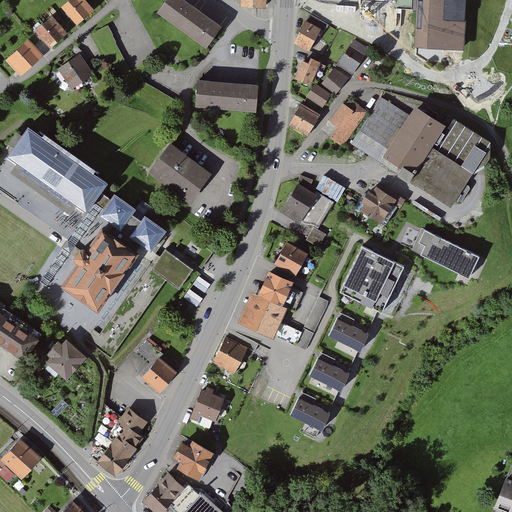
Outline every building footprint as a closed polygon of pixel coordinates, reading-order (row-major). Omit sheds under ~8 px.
[(83,0),(71,0),(62,8),(77,26),(94,13),(83,0)] [(222,27),(183,0),(167,0),(158,13),(207,47),(222,27)] [(413,0),(413,15),(416,15),(415,48),(464,51),(466,0),(413,0)] [(52,16),(35,30),(50,48),(67,35),(52,16)] [(306,21),(294,44),(309,52),(321,30),(324,31),(328,23),(313,16),(309,23),(306,21)] [(129,67),(109,26),(94,33),(114,74),(129,67)] [(29,41),(6,61),(20,76),(43,56),(29,41)] [(367,56),(351,47),(339,67),(355,76),(367,56)] [(81,55),(59,69),(72,89),(94,75),(81,55)] [(302,62),(295,79),(310,86),(314,78),(320,82),(327,67),(320,64),(320,63),(310,58),(307,64),(302,62)] [(349,80),(334,70),(323,84),(336,95),(349,80)] [(257,85),(196,80),(194,107),(255,112),(257,85)] [(173,100),(144,82),(137,92),(166,111),(173,100)] [(323,109),(332,96),(317,85),(307,98),(323,109)] [(409,116),(381,98),(354,140),(382,157),(409,116)] [(343,148),(369,113),(353,100),(343,104),(330,122),(338,128),(330,138),(343,148)] [(291,126),(308,137),(321,116),(302,105),(291,126)] [(445,126),(414,107),(409,116),(382,157),(412,177),(445,126)] [(445,126),(412,177),(453,202),(491,143),(450,117),(445,126)] [(107,183),(26,129),(3,164),(84,217),(93,203),(102,191),(107,183)] [(210,174),(169,144),(147,175),(188,205),(210,174)] [(317,197),(297,185),(280,212),(299,224),(302,219),(318,229),(334,203),(319,194),(317,197)] [(380,224),(396,200),(375,187),(372,193),(367,191),(360,203),(363,205),(359,211),(380,224)] [(106,220),(104,224),(139,248),(142,244),(150,250),(167,226),(144,211),(140,216),(132,211),(135,205),(114,190),(110,196),(102,191),(93,203),(95,204),(100,207),(101,208),(97,214),(106,220)] [(421,209),(400,197),(396,202),(417,215),(421,209)] [(100,207),(95,204),(41,282),(46,286),(69,252),(73,254),(76,250),(80,245),(76,242),(100,207)] [(125,268),(139,248),(104,224),(89,245),(83,240),(80,245),(76,250),(73,254),(72,256),(79,261),(63,284),(98,308),(125,268)] [(480,256),(422,227),(420,230),(410,250),(468,279),(480,256)] [(185,257),(200,267),(205,259),(210,251),(195,241),(185,257)] [(307,252),(287,241),(275,262),(296,273),(307,252)] [(96,339),(147,265),(149,267),(151,268),(160,256),(157,254),(153,251),(150,250),(142,244),(139,248),(125,268),(130,271),(132,273),(89,335),(85,341),(92,345),(96,339)] [(363,244),(340,291),(382,312),(405,265),(363,244)] [(165,248),(160,256),(151,268),(149,267),(147,265),(96,339),(92,345),(111,359),(166,280),(179,289),(193,268),(165,248)] [(281,306),(292,283),(266,271),(242,325),(272,339),(286,308),(281,306)] [(206,290),(211,283),(200,277),(195,284),(206,290)] [(199,305),(204,296),(190,289),(186,298),(199,305)] [(278,336),(305,350),(329,300),(319,296),(303,330),(285,322),(278,336)] [(0,333),(32,345),(42,317),(0,301),(0,333)] [(338,316),(329,335),(362,349),(370,331),(338,316)] [(247,349),(227,339),(214,364),(235,374),(247,349)] [(84,357),(66,342),(60,350),(54,345),(47,354),(52,358),(47,364),(66,380),(84,357)] [(349,373),(317,357),(309,375),(341,390),(349,373)] [(176,373),(158,359),(142,379),(159,393),(176,373)] [(216,390),(209,387),(208,392),(204,390),(192,419),(214,428),(225,399),(214,395),(216,390)] [(331,413),(299,397),(290,415),(321,431),(331,413)] [(146,422),(130,410),(118,425),(123,428),(97,462),(116,477),(138,449),(135,446),(142,438),(137,434),(146,422)] [(188,444),(181,441),(174,456),(180,459),(176,466),(198,477),(213,449),(192,438),(188,444)] [(40,458),(19,440),(0,461),(21,480),(40,458)] [(0,471),(9,479),(13,475),(4,467),(0,471)] [(160,511),(168,504),(184,488),(169,473),(142,500),(154,511),(160,511)] [(493,510),(497,511),(509,511),(511,505),(511,480),(505,478),(493,510)] [(223,511),(201,492),(197,492),(188,484),(184,488),(168,504),(177,511),(223,511)] [(83,511),(72,500),(60,511),(83,511)]
